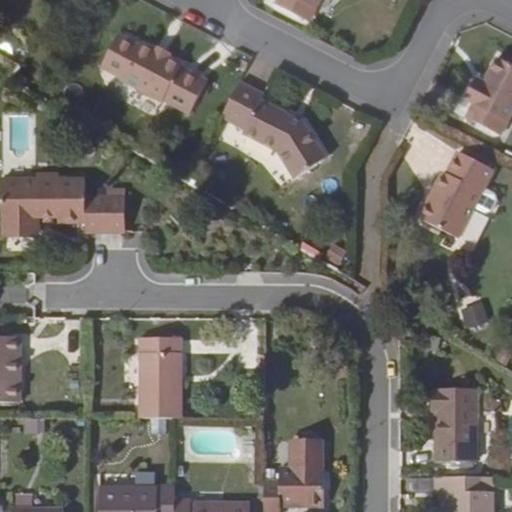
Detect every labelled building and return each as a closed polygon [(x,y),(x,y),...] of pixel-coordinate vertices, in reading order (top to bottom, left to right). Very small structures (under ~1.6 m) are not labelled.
[(277,0),(275,5),(308,22),(319,0),(277,0)] [(182,65),(169,58),(153,50),(141,44),(140,45),(118,33),(99,69),(121,81),(120,82),(162,103),(162,102),(189,116),(208,80),(181,66),(182,65)] [(153,50),(169,58),(171,55),(155,46),(153,50)] [(465,118),(500,136),(511,112),(511,65),(497,58),(483,83),(475,78),(464,99),(472,104),(465,118)] [(264,95),(239,82),(225,111),(247,123),(243,131),(242,134),(276,151),(294,180),(326,160),(302,122),(301,121),(288,115),(261,102),(264,95)] [(289,110),(288,115),(301,121),(303,116),(289,110)] [(225,111),(221,119),(243,131),(247,123),(225,111)] [(418,219),(458,240),(493,171),(457,152),(446,174),(442,172),(418,219)] [(84,224),(84,235),(125,235),(125,192),(85,192),(85,180),(59,179),(59,173),(36,173),(36,178),(0,178),(0,217),(0,220),(2,220),(1,235),(38,235),(38,219),(56,218),(56,224),(84,224)] [(324,202),(320,183),(278,194),(281,213),(324,202)] [(333,242),(326,257),(341,264),(348,249),(333,242)] [(466,328),(489,320),(482,299),(459,307),(466,328)] [(11,368),(12,338),(0,337),(0,403),(17,404),(20,404),(20,368),(11,368)] [(20,338),(12,338),(11,368),(20,368),(20,338)] [(139,339),(138,419),(181,419),(182,339),(139,339)] [(440,447),(434,447),(434,463),(476,463),(477,389),(435,389),(435,390),(431,390),(430,413),(435,413),(440,413),(440,447)] [(17,404),(0,403),(0,414),(17,416),(17,404)] [(263,482),(262,511),(279,511),(280,508),(325,508),(324,446),(292,446),(291,468),(279,468),(279,482),(263,482)] [(480,477),(434,477),(433,494),(440,494),(447,494),(447,511),(493,511),(494,492),(479,493),(480,477)] [(494,492),(494,477),(480,477),(479,493),(494,492)] [(172,511),(173,501),(173,486),(156,486),(156,488),(99,488),(98,511),(172,511)] [(447,511),(447,494),(440,494),(439,511),(447,511)] [(172,511),(248,511),(249,504),(191,504),(191,501),(173,501),(172,511)]
